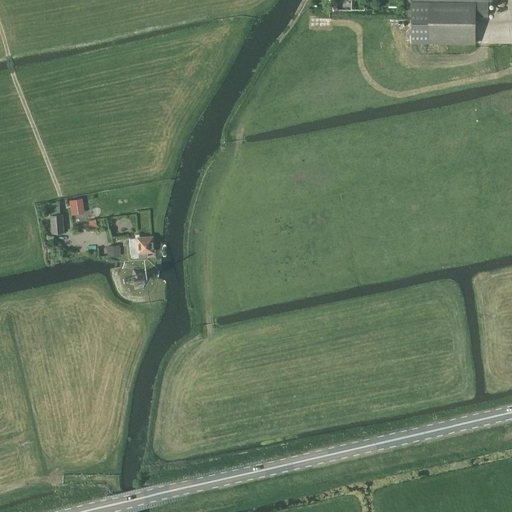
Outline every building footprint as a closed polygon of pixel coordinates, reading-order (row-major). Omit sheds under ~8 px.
[(491,2),(491,0),(411,0),(411,43),(475,44),(475,16),(489,17),(489,1),(491,2)] [(495,0),(494,3),(495,6),(497,8),(500,8),(502,8),(504,6),(505,3),(504,0),(503,0),(495,0)] [(51,234),(64,233),(63,214),(50,215),(51,234)] [(153,252),(153,236),(139,237),(139,234),(135,234),(135,238),(130,239),(131,258),(147,257),(147,252),(153,252)] [(108,256),(121,256),(120,245),(107,245),(108,256)] [(130,283),(145,286),(147,272),(133,269),(130,283)]
